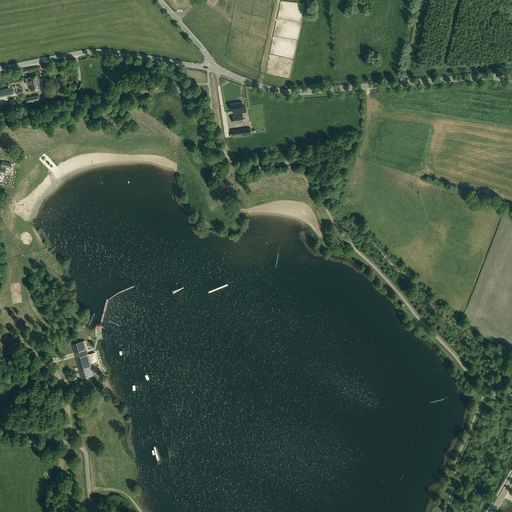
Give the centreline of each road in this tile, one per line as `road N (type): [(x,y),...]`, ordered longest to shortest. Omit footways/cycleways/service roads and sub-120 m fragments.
road 1 (tertiary): [(511,79),(289,92),(208,67)]
road 2 (tertiary): [(208,67),(97,51),(0,69)]
